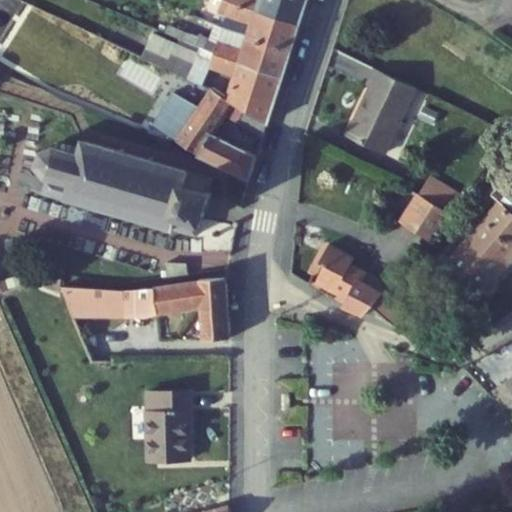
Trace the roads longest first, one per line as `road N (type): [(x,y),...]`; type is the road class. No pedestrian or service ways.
road 1 (residential): [(327,0),(275,170),(258,282)]
road 2 (residential): [(511,323),(441,353),(258,282)]
road 3 (residential): [(258,282),(255,511)]
